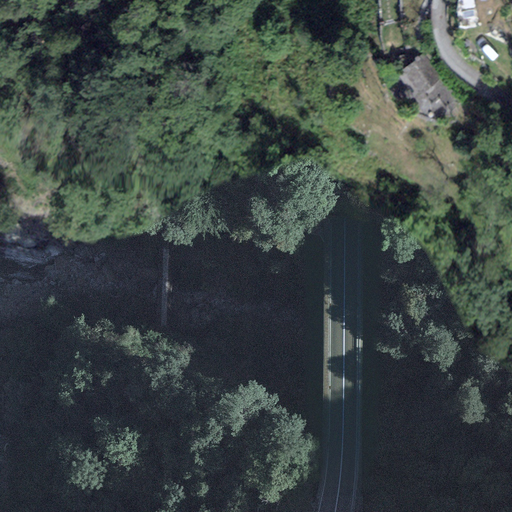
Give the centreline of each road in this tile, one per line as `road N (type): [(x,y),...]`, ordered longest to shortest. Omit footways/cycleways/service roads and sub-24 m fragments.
road 1 (tertiary): [(333,511),(341,456),(343,214),(316,0)]
road 2 (residential): [(511,107),(450,57),(440,0)]
